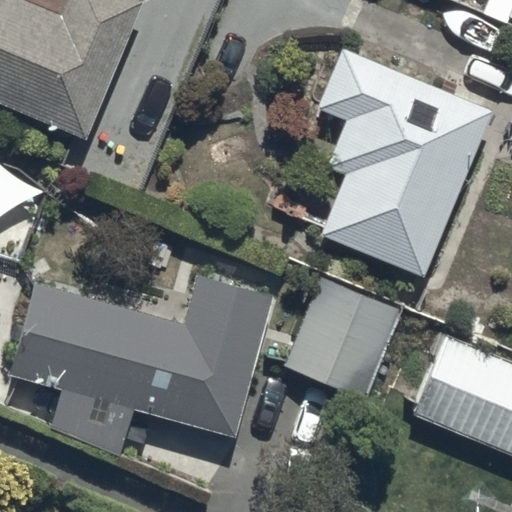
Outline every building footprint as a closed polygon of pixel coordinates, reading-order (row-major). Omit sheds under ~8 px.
[(58,0),(52,15),(16,0),(0,0),(0,106),(79,140),(138,1),(135,0),(58,0)] [(511,0),(481,0),(476,13),(502,24),(505,16),(511,19),(511,0)] [(336,46),(311,107),(339,118),(320,164),(340,173),(315,233),(415,275),(485,109),(336,46)] [(264,292),(191,274),(177,321),(28,280),(2,373),(56,388),(45,427),(116,453),(127,409),(228,434),(264,292)] [(316,274),(277,361),(354,395),(393,308),(316,274)] [(511,362),(440,331),(407,411),(511,456),(511,362)]
